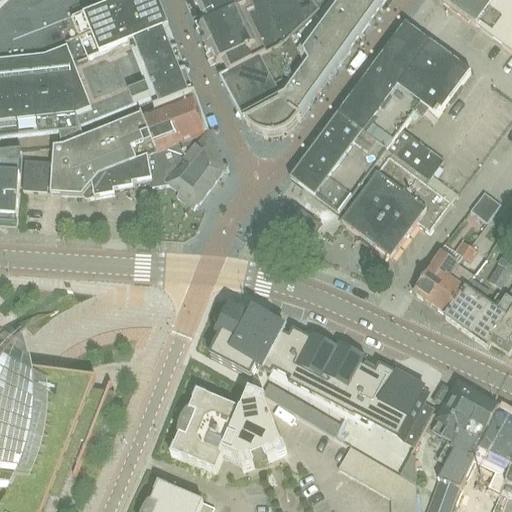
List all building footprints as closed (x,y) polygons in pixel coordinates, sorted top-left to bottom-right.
[(159,0),(118,16),(111,0),(0,0),(0,140),(2,141),(2,139),(61,133),(60,129),(79,122),(81,128),(193,83),(160,0),(159,0)] [(147,0),(113,0),(118,11),(147,0)] [(296,36),(333,1),(332,0),(194,0),(208,28),(200,32),(218,69),(224,66),(230,78),(280,51),(296,36)] [(294,131),(388,0),(333,0),(333,1),(296,36),(313,62),(291,92),(284,101),(243,122),(245,126),(248,130),(252,133),(256,136),(261,138),(266,140),(271,140),(276,140),(281,139),(285,137),(290,134),(294,131)] [(511,0),(443,0),(442,2),(511,53),(511,0)] [(410,29),(390,56),(450,101),(471,74),(410,29)] [(284,101),(291,92),(313,62),(296,36),(280,51),(230,78),(222,81),(243,122),(284,101)] [(450,101),(390,56),(373,79),(417,111),(422,106),(437,118),(450,101)] [(417,111),(373,79),(355,103),(400,136),(398,137),(402,140),(406,134),(403,132),(417,111)] [(159,154),(159,151),(210,132),(212,131),(197,94),(157,111),(156,109),(66,147),(56,148),(53,196),(85,198),(102,176),(111,173),(112,174),(150,158),(159,154)] [(400,136),(355,103),(342,120),(387,153),(393,157),(428,183),(432,178),(434,179),(445,164),(406,134),(402,140),(398,137),(400,136)] [(387,153),(342,120),(327,141),(372,174),(387,153)] [(214,134),(210,132),(159,151),(159,154),(150,158),(152,169),(150,171),(152,173),(154,182),(152,182),(153,191),(173,188),(183,194),(180,198),(196,210),(199,206),(200,207),(226,170),(214,134)] [(372,174),(327,141),(311,163),(356,196),(372,174)] [(0,224),(19,226),(23,152),(0,154),(0,224)] [(431,236),(459,198),(434,180),(434,179),(432,178),(428,183),(393,157),(343,225),(392,262),(418,227),(431,236)] [(152,169),(150,158),(112,174),(111,173),(102,176),(85,198),(89,202),(117,197),(116,192),(136,189),(135,185),(152,182),(154,182),(152,173),(150,171),(152,169)] [(49,194),(51,165),(27,163),(25,193),(49,194)] [(356,196),(311,163),(295,184),(340,218),(356,196)] [(470,214),(487,227),(501,209),(485,196),(470,214)] [(309,245),(321,228),(303,215),(296,225),(288,219),(276,235),(294,248),(301,239),(309,245)] [(463,260),(471,249),(463,244),(456,255),(463,260)] [(478,254),(471,249),(463,260),(470,265),(478,254)] [(414,295),(430,307),(459,267),(441,255),(414,295)] [(445,320),(475,278),(459,267),(430,307),(446,317),(445,319),(445,320)] [(489,284),(502,292),(511,276),(511,274),(500,267),(489,284)] [(471,337),(491,307),(484,303),(490,295),(472,283),(475,278),(445,320),(471,337)] [(511,314),(511,292),(506,301),(498,296),(491,307),(471,337),(490,349),(511,314)] [(216,352),(211,360),(251,381),(257,370),(272,377),(274,373),(291,382),(289,386),(354,420),(355,420),(415,451),(436,412),(423,405),(428,397),(423,394),(425,392),(396,376),(396,377),(380,369),(378,373),(363,366),(365,363),(352,356),(348,364),(336,358),(338,354),(313,341),(311,343),(294,334),(290,341),(283,338),(286,332),(255,316),(250,325),(237,318),(240,313),(233,309),(217,340),(223,343),(218,353),(216,352)] [(509,357),(511,353),(511,314),(490,349),(492,346),(509,357)] [(116,395),(92,392),(97,383),(0,370),(0,511),(46,511),(51,499),(51,500),(51,499),(60,500),(82,444),(87,445),(87,446),(89,446),(93,437),(93,436),(99,437),(116,395)] [(269,387),(263,398),(272,404),(279,392),(269,387)] [(445,408),(428,436),(448,447),(440,461),(447,464),(458,444),(455,443),(478,400),(470,396),(472,394),(465,389),(457,389),(453,396),(442,389),(434,402),(445,408)] [(279,392),(272,404),(281,409),(288,397),(279,392)] [(250,393),(242,413),(199,395),(173,456),(217,474),(224,457),(239,463),(243,473),(286,456),(265,403),(266,401),(250,393)] [(288,397),(281,409),(290,414),(297,402),(288,397)] [(439,481),(426,511),(451,511),(460,489),(462,490),(466,480),(475,462),(497,412),(480,401),(478,400),(455,443),(458,444),(447,464),(439,481)] [(297,402),(290,414),(299,419),(306,407),(297,402)] [(306,407),(299,419),(308,424),(315,413),(306,407)] [(475,462),(466,480),(467,480),(474,466),(497,477),(490,491),(500,496),(505,487),(506,487),(511,476),(508,475),(511,466),(511,423),(509,422),(510,420),(498,413),(499,413),(497,412),(475,462)] [(315,413),(308,424),(317,430),(324,418),(315,413)] [(324,418),(317,430),(326,435),(333,423),(324,418)] [(333,423),(326,435),(335,440),(342,428),(333,423)] [(350,476),(362,455),(352,448),(340,470),(350,476)] [(361,482),(372,460),(362,455),(350,476),(361,482)] [(371,488),(383,466),(372,460),(361,482),(371,488)] [(381,494),(393,472),(383,466),(371,488),(381,494)] [(392,500),(416,486),(393,472),(381,494),(392,500)] [(412,511),(417,511),(416,486),(392,500),(391,511),(412,511)] [(214,511),(216,510),(204,506),(204,505),(160,487),(149,511),(214,511)]
